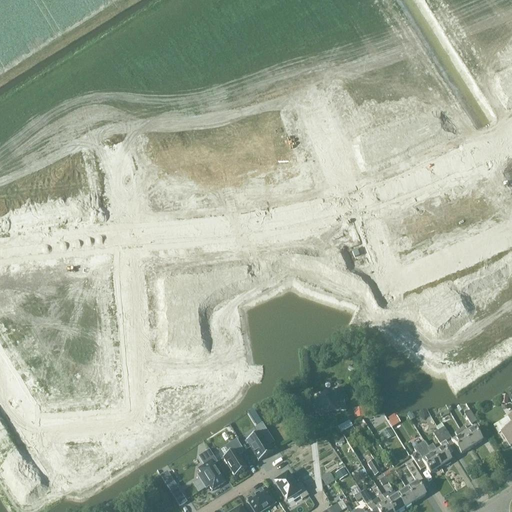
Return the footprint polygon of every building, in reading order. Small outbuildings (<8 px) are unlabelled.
[(501,88),(490,95),(501,114),(511,107),(511,105),(510,102),(511,100),(511,93),(509,87),(503,91),(501,88)] [(406,139),(395,143),(402,162),(403,162),(403,161),(413,158),(406,139)] [(395,143),(385,147),(392,166),(402,162),(395,143)] [(385,147),(375,151),(382,169),(392,166),(385,147)] [(365,154),(372,174),(373,173),(382,169),(375,151),(365,154)] [(365,154),(354,158),(362,178),(372,174),(365,154)] [(277,169),(265,171),(269,188),(270,188),(272,198),(285,195),(283,185),(289,184),(284,167),(289,166),(287,159),(276,161),(277,169)] [(299,184),(302,195),(321,190),(319,179),(315,180),(315,177),(318,176),(316,167),(296,171),(298,180),(301,179),(302,184),(299,184)] [(484,185),(478,188),(483,199),(489,197),(490,200),(503,194),(494,174),(481,179),(484,185)] [(157,189),(156,190),(158,212),(159,212),(159,211),(169,210),(168,195),(175,194),(174,182),(167,182),(167,189),(157,190),(157,189)] [(461,183),(451,188),(460,207),(470,203),(472,208),(478,205),(473,193),(467,196),(461,183)] [(145,184),(138,185),(139,197),(146,197),(147,213),(158,212),(156,190),(146,190),(145,184)] [(189,187),(181,188),(182,199),(189,198),(190,209),(204,208),(202,188),(189,189),(189,187)] [(451,188),(441,193),(447,206),(441,208),(446,220),(452,217),(450,212),(460,207),(451,188)] [(427,199),(416,203),(424,223),(434,219),(427,199)] [(416,203),(406,207),(414,227),(424,223),(416,203)] [(406,207),(396,211),(404,231),(414,227),(406,207)] [(396,211),(386,215),(393,235),(404,231),(396,211)] [(204,255),(193,256),(195,277),(206,276),(204,255)] [(192,256),(182,257),(184,277),(194,277),(195,277),(193,256),(192,256)] [(172,258),(171,258),(173,278),(184,277),(182,257),(172,258)] [(171,258),(161,259),(162,279),(173,278),(171,258)] [(160,259),(149,260),(151,280),(162,279),(161,259),(160,259)] [(106,262),(92,263),(94,284),(108,283),(106,262)] [(92,263),(79,264),(81,285),(94,284),(92,263)] [(79,264),(66,265),(68,286),(81,285),(79,264)] [(66,265),(52,267),(54,287),(68,286),(66,265)] [(42,268),(29,270),(31,291),(45,289),(42,268)] [(29,270),(16,272),(18,293),(31,291),(29,270)] [(16,272),(2,274),(5,294),(18,293),(16,272)] [(511,291),(507,281),(497,286),(506,304),(511,301),(511,291)] [(497,286),(488,290),(496,309),(506,304),(497,286)] [(488,290),(478,295),(486,313),(496,309),(488,290)] [(478,295),(467,300),(476,318),(486,314),(486,313),(478,295)] [(451,304),(441,308),(449,328),(459,324),(454,310),(460,308),(455,296),(449,299),(451,304)] [(109,299),(88,301),(89,314),(110,312),(109,299)] [(429,306),(422,309),(427,321),(433,318),(438,333),(449,329),(449,328),(441,308),(431,312),(429,306)] [(110,312),(89,314),(90,327),(111,326),(110,312)] [(0,321),(0,332),(3,337),(20,325),(13,314),(11,315),(8,317),(4,319),(1,321),(0,321)] [(20,325),(3,337),(10,348),(27,337),(20,325)] [(111,326),(90,327),(91,340),(112,339),(111,326)] [(27,337),(10,348),(17,359),(34,348),(27,337)] [(112,339),(91,340),(92,354),(113,352),(112,339)] [(211,341),(200,342),(202,363),(213,362),(211,341)] [(199,342),(189,343),(191,363),(201,362),(201,363),(202,363),(200,342),(199,342)] [(189,343),(178,344),(180,364),(181,364),(191,363),(189,343)] [(178,344),(168,345),(169,365),(180,364),(178,344)] [(168,345),(156,345),(158,366),(169,365),(168,345)] [(34,348),(17,359),(24,370),(41,359),(34,348)] [(113,352),(92,354),(93,367),(114,365),(113,352)] [(41,359),(24,370),(31,382),(36,379),(40,376),(45,373),(49,371),(48,369),(41,359)] [(116,381),(102,382),(104,403),(117,402),(116,381)] [(102,382),(89,383),(91,404),(104,403),(102,382)] [(89,383),(76,384),(77,405),(91,404),(89,383)] [(76,384),(63,385),(64,406),(77,405),(76,384)] [(63,385),(49,386),(49,387),(49,391),(50,395),(50,398),(50,402),(51,407),(64,406),(63,385)] [(336,413),(346,412),(343,390),(333,391),(334,395),(311,398),(313,414),(335,411),(336,413)] [(471,426),(476,423),(469,412),(464,415),(471,426)] [(511,414),(507,418),(493,426),(498,434),(500,433),(510,447),(511,445),(511,414)] [(399,423),(394,415),(388,418),(389,420),(387,422),(391,428),(399,423)] [(346,421),(335,426),(339,433),(350,428),(346,421)] [(258,434),(245,442),(245,443),(246,443),(258,461),(257,462),(258,462),(273,453),(272,452),(271,453),(268,447),(266,444),(271,441),(272,440),(262,424),(257,427),(254,429),(258,434)] [(450,439),(443,428),(441,424),(436,427),(438,431),(438,432),(445,442),(450,439)] [(0,425),(0,448),(16,438),(9,427),(4,430),(0,425)] [(473,429),(468,433),(464,427),(459,430),(471,449),(481,443),(473,429)] [(461,456),(471,449),(459,430),(454,434),(458,439),(452,442),(461,456)] [(399,444),(406,440),(400,432),(393,436),(399,444)] [(440,445),(445,442),(438,432),(433,435),(440,445)] [(222,459),(223,459),(234,477),(246,470),(246,469),(237,456),(243,453),(236,441),(226,447),(231,454),(222,459)] [(440,469),(429,451),(427,448),(418,454),(417,453),(410,457),(420,472),(425,468),(430,475),(440,469)] [(434,448),(429,451),(440,469),(444,466),(446,467),(450,464),(450,462),(442,449),(437,453),(434,448)] [(203,466),(197,470),(200,474),(197,476),(205,489),(208,487),(211,491),(224,483),(213,465),(216,463),(208,450),(198,457),(203,466)] [(22,453),(4,464),(12,476),(30,465),(29,463),(30,463),(24,453),(23,454),(22,453)] [(373,462),(368,465),(374,476),(380,472),(373,462)] [(410,462),(405,466),(412,477),(416,484),(406,490),(415,503),(425,497),(422,492),(417,485),(422,482),(417,473),(410,462)] [(30,465),(12,476),(19,488),(37,476),(31,467),(30,465)] [(335,474),(340,481),(347,476),(342,469),(335,474)] [(393,480),(390,475),(387,471),(382,474),(385,478),(385,479),(387,483),(393,480)] [(334,481),(328,473),(321,477),(327,485),(334,481)] [(37,476),(19,488),(26,499),(44,488),(43,486),(37,476)] [(302,500),(308,496),(300,484),(295,488),(287,476),(286,476),(279,480),(274,484),(286,502),(298,494),(302,500)] [(382,487),(387,483),(385,479),(379,482),(382,487)] [(179,507),(186,503),(174,485),(168,490),(179,507)] [(44,488),(26,499),(33,511),(52,500),(51,499),(52,498),(46,489),(45,489),(44,488)] [(247,500),(246,501),(247,502),(253,511),(262,511),(274,505),(275,505),(274,504),(265,490),(265,489),(264,490),(247,501),(247,500)] [(404,510),(415,503),(406,490),(396,497),(404,510)] [(364,491),(359,495),(362,499),(365,505),(369,510),(370,511),(391,511),(382,496),(377,500),(381,506),(376,510),(371,502),(364,491)] [(400,511),(404,510),(396,497),(393,492),(389,495),(387,493),(382,496),(391,511),(400,511)] [(356,503),(362,499),(359,495),(353,498),(356,503)]
